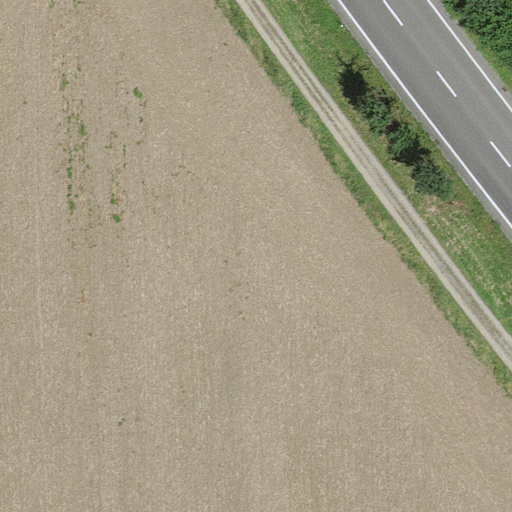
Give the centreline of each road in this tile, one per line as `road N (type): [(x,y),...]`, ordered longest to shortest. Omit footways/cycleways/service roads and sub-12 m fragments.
road 1 (track): [(511,355),(243,0)]
road 2 (primary): [(382,0),(511,167)]
